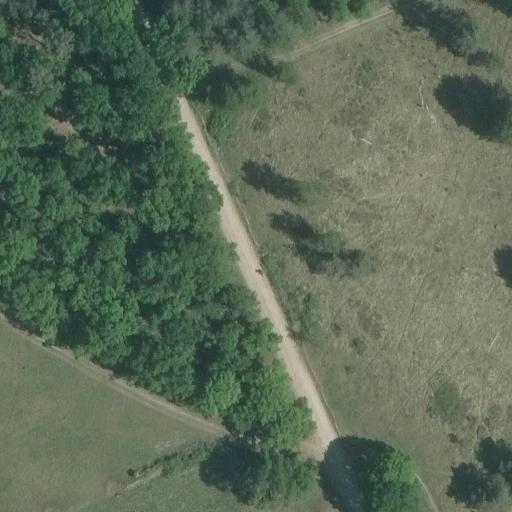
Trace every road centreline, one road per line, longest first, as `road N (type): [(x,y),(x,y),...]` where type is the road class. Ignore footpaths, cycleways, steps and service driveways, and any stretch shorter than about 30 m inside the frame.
road 1 (track): [(341,460),(132,0)]
road 2 (track): [(0,308),(247,444),(341,460)]
road 3 (track): [(403,0),(173,94)]
